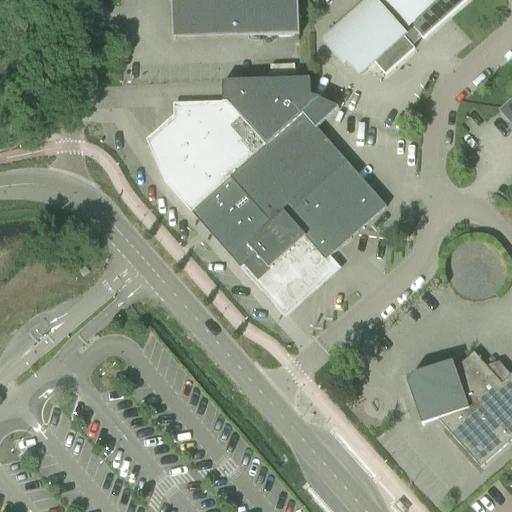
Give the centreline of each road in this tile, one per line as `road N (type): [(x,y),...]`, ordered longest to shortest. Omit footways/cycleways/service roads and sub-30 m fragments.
road 1 (tertiary): [(267,397),(111,219),(66,189)]
road 2 (residential): [(267,397),(415,272),(425,255),(430,194)]
road 3 (residential): [(66,189),(75,148),(67,0)]
road 4 (residential): [(430,194),(440,104),(511,36)]
road 5 (tertiary): [(368,511),(267,397)]
